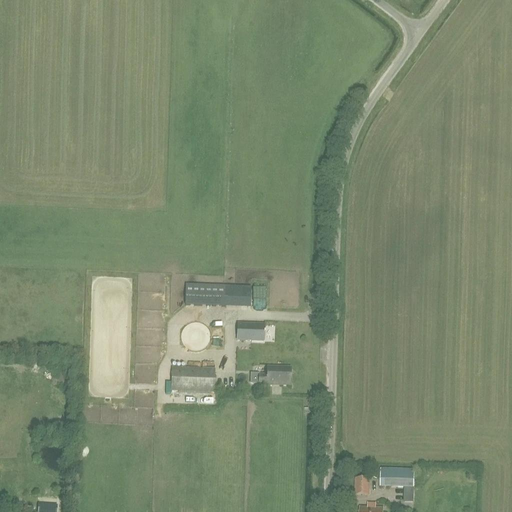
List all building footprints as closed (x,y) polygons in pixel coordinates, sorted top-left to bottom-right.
[(226,305),(226,287),(186,285),(185,303),(226,305)] [(264,326),(238,325),(237,340),(263,341),(264,326)] [(267,376),(259,376),(259,374),(250,374),(250,385),(258,385),(289,387),(290,374),(284,373),(284,369),(267,368),(267,376)] [(171,392),(214,393),(214,371),(172,369),(171,392)] [(414,489),(414,472),(381,470),(381,487),(414,489)] [(355,496),(368,497),(369,480),(355,479),(355,496)]
